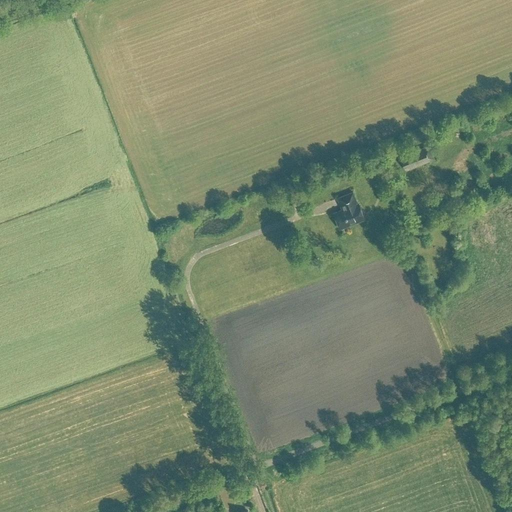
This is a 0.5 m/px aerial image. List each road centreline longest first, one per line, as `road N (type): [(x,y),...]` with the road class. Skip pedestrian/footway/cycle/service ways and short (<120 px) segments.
road 1 (unclassified): [(143,511),(511,371)]
road 2 (track): [(457,392),(413,262),(421,191),(441,176)]
